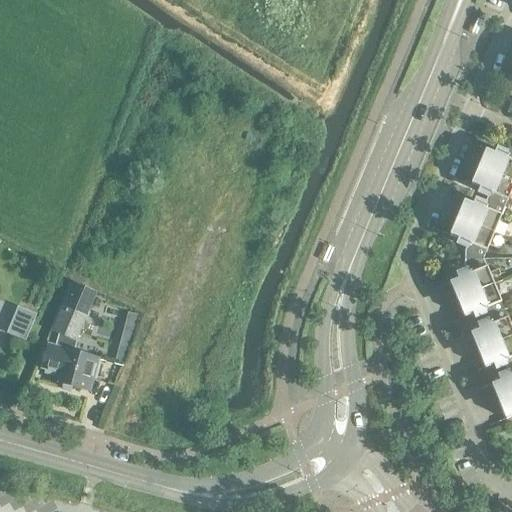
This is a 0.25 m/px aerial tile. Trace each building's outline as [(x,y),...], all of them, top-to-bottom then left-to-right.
[(486,149),(478,167),(511,181),(511,150),(507,149),(505,153),(496,149),(495,153),(486,149)] [(487,196),(486,200),(504,208),(511,190),(511,181),(478,167),(471,185),(480,189),(478,193),(487,196)] [(465,200),(457,218),(494,234),(504,208),(486,200),(484,204),(475,200),(473,204),(465,200)] [(464,251),(464,259),(483,259),(494,234),(457,218),(450,236),(458,240),(457,243),(466,247),(464,251)] [(449,282),(457,300),(493,285),(483,259),(464,259),(464,267),(466,270),(457,274),(458,278),(449,282)] [(41,369),(60,375),(57,384),(87,393),(97,361),(68,353),(72,340),(75,342),(96,294),(72,284),(52,332),(59,336),(55,348),(48,346),(41,369)] [(457,300),(464,317),(473,314),(474,318),(484,314),(485,318),(504,310),(493,285),(457,300)] [(24,323),(27,315),(9,308),(6,316),(24,323)] [(470,333),(478,351),(511,336),(511,329),(504,310),(485,318),(487,322),(477,325),(479,329),(470,333)] [(511,336),(478,351),(485,369),(494,365),(495,369),(504,365),(506,369),(511,366),(511,336)] [(511,396),(511,366),(506,369),(507,373),(498,376),(500,380),(491,384),(499,402),(511,396)] [(511,396),(499,402),(506,420),(511,417),(511,396)]
